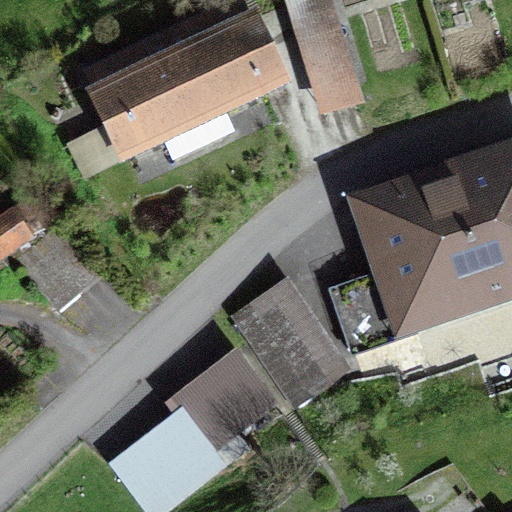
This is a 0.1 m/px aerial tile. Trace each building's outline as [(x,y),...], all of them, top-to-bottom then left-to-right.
[(328,0),(283,0),(312,99),(353,88),(328,0)] [(227,1),(93,64),(144,171),(278,108),(227,1)] [(511,173),(359,220),(403,367),(511,334),(511,173)] [(0,216),(0,253),(40,228),(22,202),(0,216)] [(68,237),(47,255),(79,294),(101,275),(68,237)] [(79,294),(47,255),(25,274),(58,312),(79,294)] [(252,367),(290,420),(353,376),(294,294),(232,338),(252,367)] [(290,420),(252,367),(179,419),(188,432),(117,482),(138,511),(186,511),(237,476),(228,465),(290,420)]
